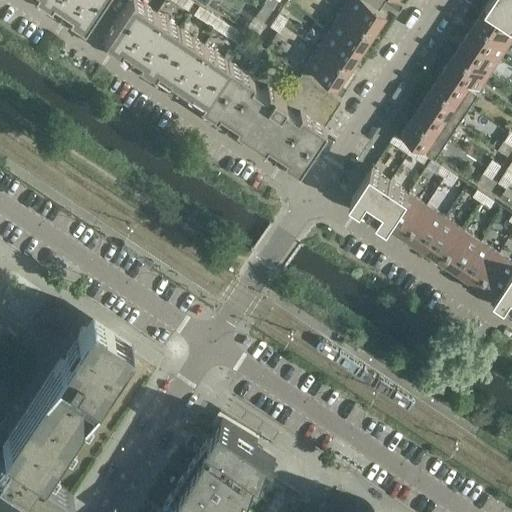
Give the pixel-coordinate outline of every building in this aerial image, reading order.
[(48,0),(83,23),(98,0),(48,0)] [(152,69),(180,27),(139,0),(127,0),(104,36),(152,69)] [(188,9),(193,0),(185,0),(182,5),(188,9)] [(374,5),(377,0),(348,0),(341,10),(372,31),(385,12),(374,5)] [(511,20),(511,0),(489,0),(487,3),(511,20)] [(268,14),(272,7),(264,1),(259,8),(268,14)] [(511,39),(511,20),(487,3),(477,18),(511,41),(511,39)] [(199,16),(205,8),(199,4),(194,12),(199,16)] [(205,20),(211,11),(205,8),(199,16),(205,20)] [(264,20),(268,14),(259,8),(255,14),(264,20)] [(372,31),(341,10),(329,28),(360,49),(372,31)] [(211,24),(217,15),(211,11),(205,20),(211,24)] [(283,23),(287,17),(279,11),(274,18),(283,23)] [(216,28),(222,19),(217,15),(211,24),(216,28)] [(279,30),(283,23),(274,18),(270,24),(279,30)] [(511,41),(477,18),(466,34),(500,57),(511,41)] [(222,31),(228,23),(222,19),(216,28),(222,31)] [(228,35),(234,27),(228,23),(222,31),(228,35)] [(201,101),(228,59),(180,27),(152,69),(201,101)] [(234,39),(239,30),(234,27),(228,35),(234,39)] [(360,49),(329,28),(317,46),(348,67),(360,49)] [(239,43),(245,34),(239,30),(234,39),(239,43)] [(500,57),(466,34),(456,50),(490,73),(500,57)] [(348,67),(317,46),(305,65),(336,86),(348,67)] [(490,73),(456,50),(445,66),(479,89),(490,73)] [(297,165),(342,99),(301,71),(284,96),(228,59),(201,101),(297,165)] [(479,89),(445,66),(434,82),(468,105),(479,89)] [(468,105),(434,82),(423,99),(457,121),(468,105)] [(457,121),(423,99),(413,115),(447,137),(457,121)] [(447,137),(413,115),(402,131),(436,154),(447,137)] [(399,145),(403,138),(395,133),(391,139),(399,145)] [(407,150),(412,144),(403,138),(399,145),(407,150)] [(416,156),(420,149),(412,144),(407,150),(416,156)] [(424,162),(429,155),(420,149),(416,156),(424,162)] [(497,170),(501,164),(492,158),(488,164),(497,170)] [(445,176),(450,169),(441,163),(437,170),(445,176)] [(492,177),(497,170),(488,164),(484,171),(492,177)] [(389,223),(410,192),(372,167),(351,198),(389,223)] [(511,180),(511,179),(511,170),(507,168),(503,174),(511,180)] [(454,181),(458,175),(450,169),(445,176),(454,181)] [(507,187),(511,180),(503,174),(499,181),(507,187)] [(482,200),(486,193),(478,188),(473,194),(482,200)] [(406,235),(427,204),(410,192),(389,223),(406,235)] [(490,206),(495,199),(486,193),(482,200),(490,206)] [(424,247),(445,216),(427,204),(406,235),(424,247)] [(442,259),(463,228),(445,216),(424,247),(442,259)] [(460,271),(481,240),(463,228),(442,259),(460,271)] [(478,283),(499,252),(481,240),(460,271),(478,283)] [(495,294),(511,269),(511,260),(499,252),(478,283),(495,294)] [(511,305),(511,269),(495,294),(511,305)] [(52,457),(101,383),(132,337),(92,310),(65,350),(8,436),(22,445),(17,452),(13,450),(10,454),(8,457),(7,457),(0,467),(0,476),(8,482),(7,484),(32,500),(33,499),(52,511),(61,511),(63,509),(73,494),(40,472),(41,470),(42,471),(46,465),(48,463),(52,457)] [(232,511),(233,510),(237,505),(240,507),(245,492),(249,487),(252,489),(257,473),(261,469),(264,471),(267,463),(270,466),(280,455),(276,453),(277,451),(223,415),(157,511),(232,511)]
